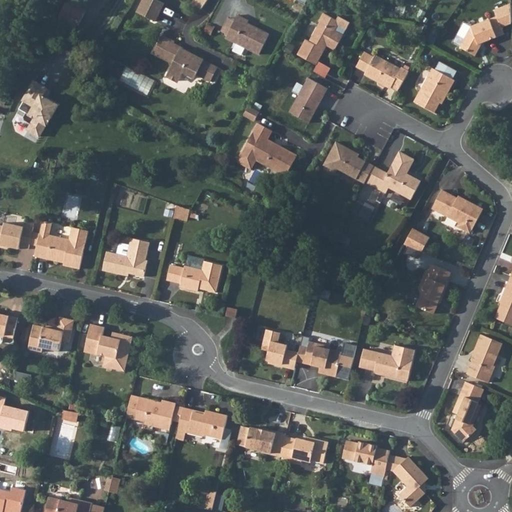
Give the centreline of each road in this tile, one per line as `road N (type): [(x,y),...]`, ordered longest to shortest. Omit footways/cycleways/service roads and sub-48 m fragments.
road 1 (residential): [(0,276),(179,323),(211,367),(234,383),(416,427)]
road 2 (residential): [(449,144),(496,186),(508,215),(416,427)]
